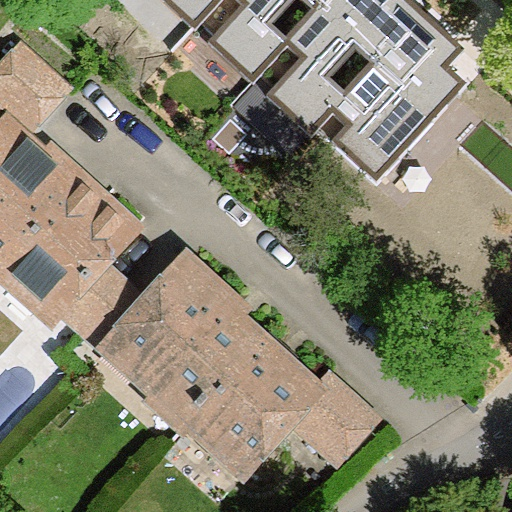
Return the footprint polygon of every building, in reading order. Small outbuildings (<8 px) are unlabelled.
[(466,47),(413,0),(169,0),(313,128),(319,126),(379,179),(466,83),(448,67),(466,47)] [(23,48),(0,73),(0,101),(33,132),(70,92),(23,48)] [(0,266),(3,269),(6,264),(75,187),(7,126),(0,134),(0,266)] [(61,315),(69,307),(105,267),(134,233),(78,183),(75,187),(6,264),(61,315)] [(69,307),(90,326),(127,286),(105,267),(69,307)] [(191,426),(264,345),(182,271),(149,306),(113,347),(108,351),(191,426)] [(90,326),(113,347),(149,306),(127,286),(90,326)] [(264,345),(191,426),(247,476),(294,422),(319,394),(264,345)] [(333,380),(319,394),(294,422),(340,465),(377,422),(333,380)]
